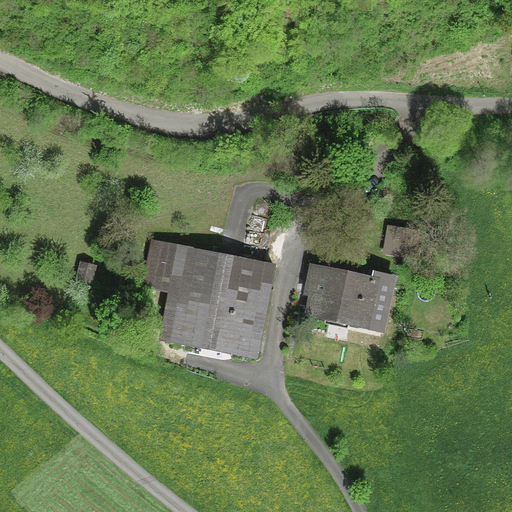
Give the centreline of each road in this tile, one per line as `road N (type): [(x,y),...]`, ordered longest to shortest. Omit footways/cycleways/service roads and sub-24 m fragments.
road 1 (residential): [(0,58),(110,112),(167,121),(328,102),(511,102)]
road 2 (unclassified): [(0,347),(187,511)]
